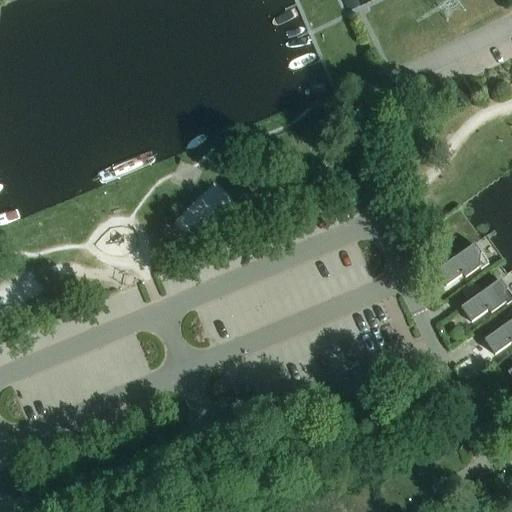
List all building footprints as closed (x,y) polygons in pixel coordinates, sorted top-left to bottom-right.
[(447,93),(439,77),(425,84),(433,100),(447,93)] [(466,279),(489,263),(482,253),(481,254),(476,247),(456,262),(455,260),(436,274),(447,288),(464,276),(466,279)] [(449,249),(438,257),(443,264),(454,256),(449,249)] [(492,315),(511,300),(511,295),(507,289),(502,283),(482,297),(480,296),(462,309),(472,324),(489,312),(492,315)] [(475,285),(464,293),(469,299),(480,291),(475,285)] [(498,317),(487,325),(492,332),(503,324),(498,317)] [(511,324),(505,330),(504,328),(485,342),(496,356),(511,344),(511,324)] [(484,390),(493,385),(483,367),(474,371),(484,390)]
